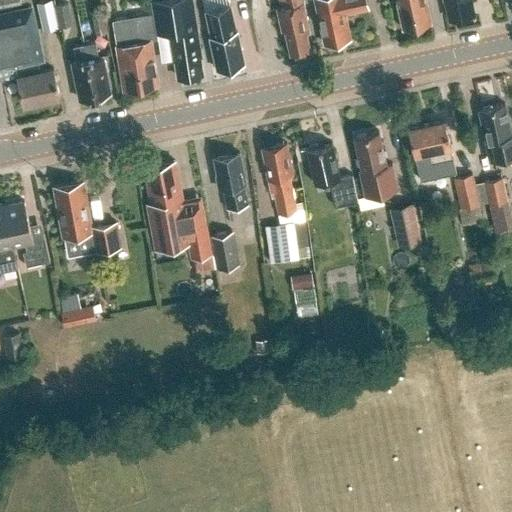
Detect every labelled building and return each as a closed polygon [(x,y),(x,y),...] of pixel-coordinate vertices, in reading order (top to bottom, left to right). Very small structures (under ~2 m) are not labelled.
[(0,0),(0,9),(21,5),(20,0),(0,0)] [(58,28),(51,0),(37,3),(43,31),(58,28)] [(52,0),(58,28),(73,25),(67,0),(52,0)] [(201,56),(196,26),(192,0),(156,0),(153,1),(158,32),(169,31),(174,61),(175,61),(178,77),(202,73),(199,57),(201,56)] [(290,53),(310,49),(306,34),(309,33),(303,4),(302,3),(301,0),(279,0),(281,7),(277,8),(282,31),(285,30),(290,53)] [(366,0),(315,0),(317,10),(324,44),(348,38),(345,23),(347,22),(345,13),(368,8),(366,0)] [(396,0),(403,29),(431,23),(426,0),(396,0)] [(444,0),(449,19),(474,13),(471,0),(444,0)] [(210,37),(217,70),(232,66),(232,65),(244,63),(237,31),(231,32),(228,19),(233,18),(230,6),(205,11),(211,37),(210,37)] [(29,11),(0,16),(0,68),(15,65),(17,77),(23,103),(59,95),(54,69),(34,73),(33,67),(40,65),(38,56),(29,11)] [(103,11),(92,14),(97,34),(108,31),(103,11)] [(148,40),(158,39),(153,13),(112,20),(116,45),(121,75),(123,75),(125,89),(156,85),(148,40)] [(95,42),(84,44),(95,96),(111,92),(103,56),(98,57),(95,42)] [(95,96),(84,44),(73,47),(76,62),(71,63),(79,99),(95,96)] [(479,109),(486,142),(487,142),(491,161),(511,156),(511,135),(511,136),(505,104),(479,109)] [(431,162),(452,158),(449,146),(450,146),(444,120),(408,128),(414,154),(429,150),(431,162)] [(392,163),(386,165),(379,131),(354,136),(361,170),(359,170),(365,196),(397,189),(392,163)] [(286,143),(262,148),(268,179),(271,179),(278,213),(296,210),(289,175),(293,174),(286,143)] [(335,206),(358,201),(352,174),(339,177),(332,143),(307,149),(315,183),(329,180),(335,206)] [(227,208),(247,204),(243,184),(245,184),(239,153),(214,158),(217,175),(215,176),(217,187),(219,186),(220,189),(223,189),(227,208)] [(182,200),(175,161),(146,166),(150,186),(147,186),(154,219),(150,219),(155,244),(187,238),(191,257),(212,253),(206,223),(201,196),(182,200)] [(473,173),(454,178),(461,208),(480,204),(488,202),(483,182),(475,184),(473,173)] [(503,177),(483,182),(488,202),(488,205),(508,201),(503,177)] [(83,181),(63,185),(53,187),(62,238),(88,233),(91,252),(121,247),(116,222),(92,226),(83,181)] [(24,201),(4,206),(13,247),(25,244),(27,251),(23,252),(26,267),(50,261),(44,234),(32,237),(24,201)] [(414,203),(390,208),(399,248),(422,242),(414,203)] [(0,249),(13,247),(4,206),(0,206),(0,249)] [(266,225),(270,262),(299,258),(294,222),(266,225)] [(246,241),(257,239),(255,226),(243,229),(246,241)] [(233,229),(210,234),(217,268),(240,264),(233,229)] [(473,287),(496,282),(491,260),(468,265),(473,287)] [(292,289),(313,285),(311,272),(290,276),(292,289)] [(93,305),(61,311),(64,327),(96,320),(93,305)] [(2,336),(7,361),(23,358),(19,333),(2,336)] [(305,353),(323,349),(321,340),(303,344),(305,353)]
